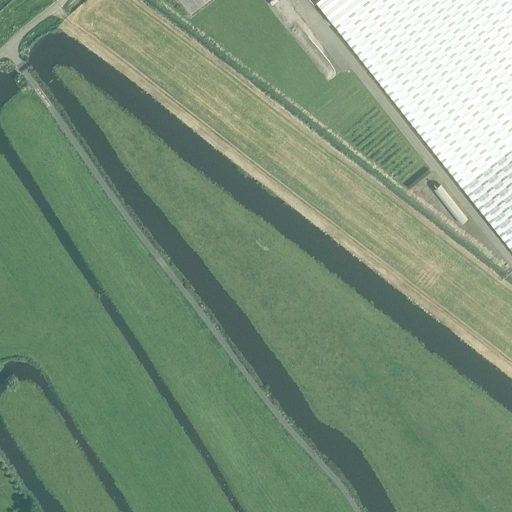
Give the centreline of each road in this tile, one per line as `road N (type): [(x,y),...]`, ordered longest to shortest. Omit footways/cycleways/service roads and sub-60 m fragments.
road 1 (track): [(53,7),(511,363)]
road 2 (unclassified): [(511,266),(302,0)]
